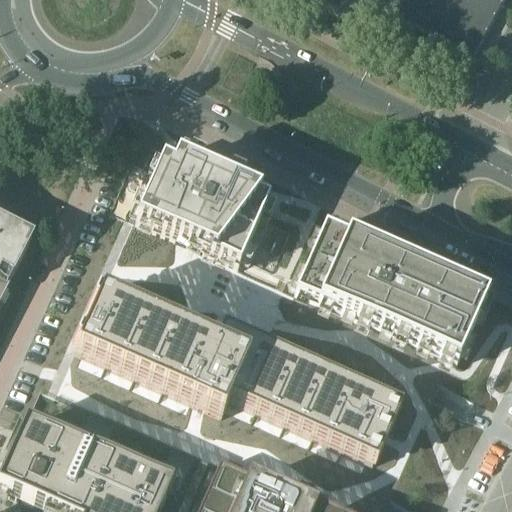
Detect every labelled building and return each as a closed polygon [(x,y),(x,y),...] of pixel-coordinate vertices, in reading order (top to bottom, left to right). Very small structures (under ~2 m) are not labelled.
[(319,0),(317,8),(342,22),(363,0),(474,60),(505,0),(319,0)] [(163,164),(134,230),(174,248),(201,260),(236,276),(238,271),(266,210),(226,192),(203,182),(168,166),(163,164)] [(0,303),(8,288),(12,280),(29,247),(16,241),(18,238),(1,229),(0,231),(0,303)] [(299,289),(293,301),(327,316),(441,366),(455,373),(484,307),(470,300),(420,279),(401,270),(391,266),(322,235),(299,289)] [(73,360),(72,362),(80,365),(220,427),(227,410),(364,471),(371,474),(372,472),(370,472),(394,418),(396,418),(397,416),(389,413),(389,414),(221,339),(222,338),(220,338),(220,339),(213,355),(105,307),(98,304),(97,306),(99,306),(74,360),(73,360)] [(23,428),(0,481),(0,497),(33,511),(161,511),(170,493),(23,428)] [(200,511),(299,511),(287,506),(261,495),(217,475),(200,511)]
